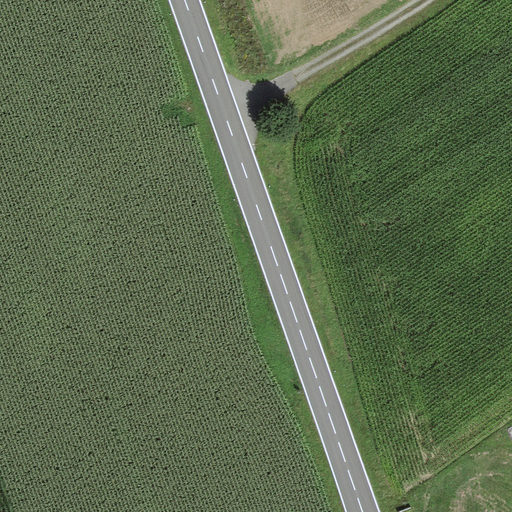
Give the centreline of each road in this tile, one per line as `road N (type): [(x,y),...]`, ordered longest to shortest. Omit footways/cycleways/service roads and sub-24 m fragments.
road 1 (secondary): [(185,0),(359,511)]
road 2 (track): [(223,111),(404,0)]
